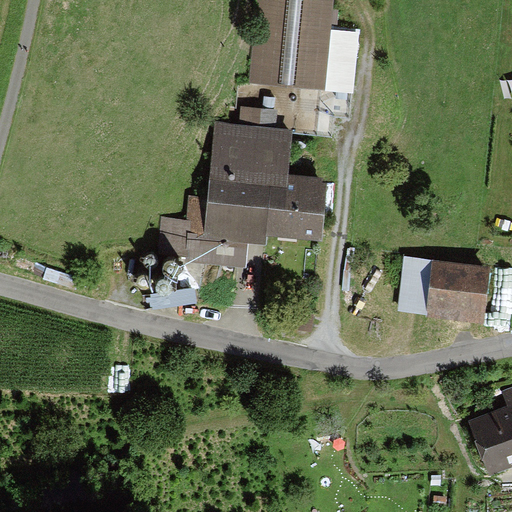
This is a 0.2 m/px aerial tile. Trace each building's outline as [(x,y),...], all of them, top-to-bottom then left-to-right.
[(255,0),(250,80),(316,83),(321,0),(255,0)] [(321,0),(316,83),(347,85),(351,17),(338,16),(338,0),(321,0)] [(211,220),(278,223),(277,230),(316,232),(319,178),(281,176),(283,127),(216,123),(211,220)] [(157,243),(186,244),(188,215),(158,214),(157,243)] [(149,254),(151,250),(151,249),(149,245),(144,243),(142,243),(139,245),(137,249),(139,254),(140,255),(144,256),(149,254)] [(168,258),(170,254),(170,253),(168,248),(163,246),(162,247),(159,248),(157,253),(159,258),(160,259),(164,260),(168,258)] [(397,302),(476,313),(482,265),(403,255),(397,302)] [(146,269),(148,266),(148,265),(146,261),(142,259),(139,260),(137,261),(136,265),(137,269),(140,270),(142,271),(146,269)] [(167,274),(169,270),(169,269),(167,264),(162,262),(161,263),(158,264),(156,269),(158,274),(159,275),(163,276),(167,274)] [(141,289),(146,287),(148,282),(146,278),(141,276),(137,278),(135,283),(137,287),(139,288),(141,289)] [(168,289),(170,285),(170,284),(168,279),(163,277),(161,278),(159,279),(157,284),(159,289),(160,290),(163,291),(168,289)] [(154,309),(195,302),(193,289),(152,296),(154,309)] [(511,388),(505,391),(508,397),(467,413),(486,461),(511,450),(511,388)]
